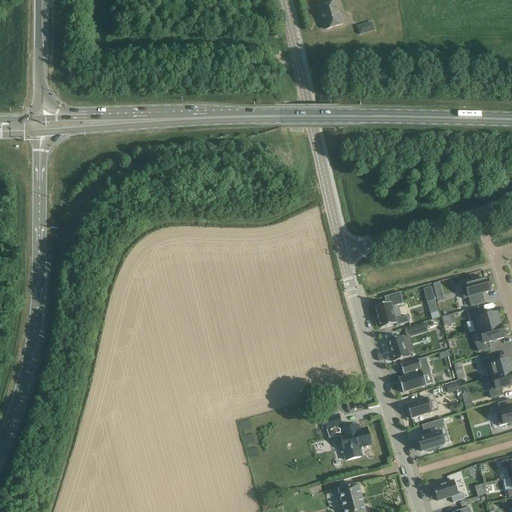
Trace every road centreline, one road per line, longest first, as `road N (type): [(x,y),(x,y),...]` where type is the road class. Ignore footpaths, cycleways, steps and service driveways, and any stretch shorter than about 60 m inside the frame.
road 1 (primary): [(121,122),(511,122)]
road 2 (motorway): [(0,446),(33,334),(39,134)]
road 3 (residential): [(417,511),(341,253)]
road 4 (residential): [(341,253),(283,0)]
road 5 (unclassified): [(341,253),(511,203)]
road 6 (track): [(354,304),(496,263)]
road 7 (motorway): [(40,120),(39,0)]
